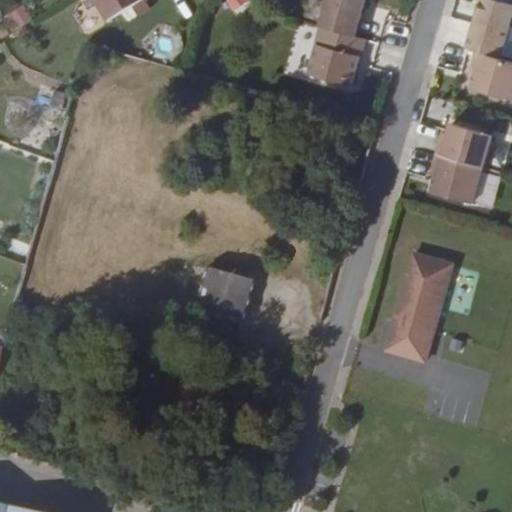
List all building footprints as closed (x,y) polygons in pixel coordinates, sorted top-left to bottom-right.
[(95,0),(110,23),(148,0),(95,0)] [(249,0),(224,0),(229,10),(250,0),(249,0)] [(333,0),(326,29),(359,38),(369,0),(333,0)] [(470,53),(478,55),(503,61),(511,28),(511,7),(484,0),(483,0),(477,26),(470,53)] [(23,2),(4,16),(14,31),(34,18),(23,2)] [(359,38),(326,29),(323,28),(310,76),(354,88),(368,41),(359,38)] [(511,63),(503,61),(478,55),(475,71),(480,72),(475,93),(511,102),(511,63)] [(63,108),(66,91),(40,87),(37,104),(63,108)] [(440,157),(487,169),(496,137),(454,126),(451,138),(450,143),(444,142),(440,157)] [(487,169),(440,157),(436,171),(442,172),(436,193),(478,204),(487,169)] [(406,249),(383,352),(427,362),(450,259),(406,249)] [(249,282),(206,268),(192,316),(235,328),(249,282)] [(98,403),(69,393),(48,468),(79,476),(98,403)]
